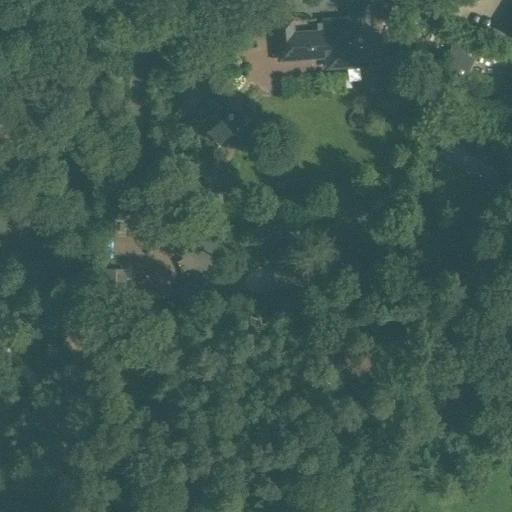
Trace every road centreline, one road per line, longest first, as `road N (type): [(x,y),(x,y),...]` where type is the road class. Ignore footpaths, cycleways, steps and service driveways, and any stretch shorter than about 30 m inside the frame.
road 1 (track): [(0,330),(70,441),(68,511)]
road 2 (track): [(511,360),(481,378),(419,448),(388,511)]
road 3 (track): [(511,188),(432,244),(427,271)]
